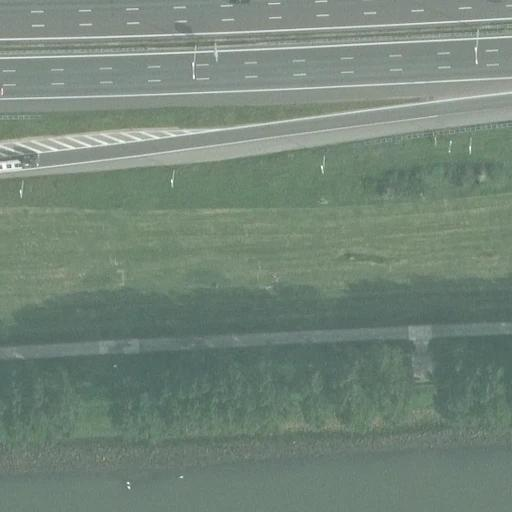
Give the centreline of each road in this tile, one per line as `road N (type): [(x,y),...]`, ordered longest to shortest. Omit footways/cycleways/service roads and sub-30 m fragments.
road 1 (motorway): [(0,165),(511,98)]
road 2 (motorway): [(0,80),(511,57)]
road 3 (motorway): [(481,0),(0,23)]
